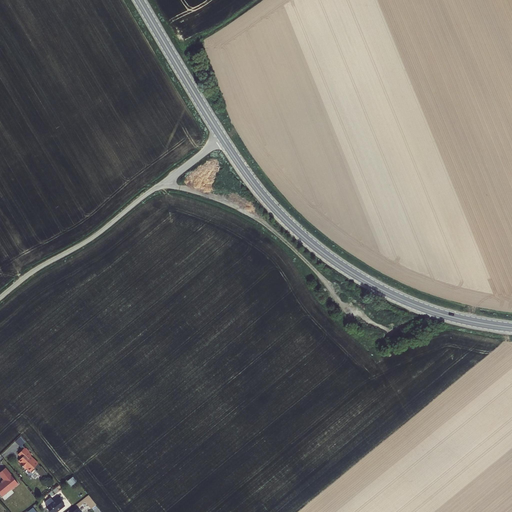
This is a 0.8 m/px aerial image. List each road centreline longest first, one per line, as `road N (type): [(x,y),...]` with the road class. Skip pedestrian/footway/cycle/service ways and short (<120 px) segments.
road 1 (secondary): [(222,139),(278,212),(343,267),(428,310),(511,327)]
road 2 (unclassified): [(0,298),(222,139)]
road 3 (secondary): [(138,0),(222,139)]
